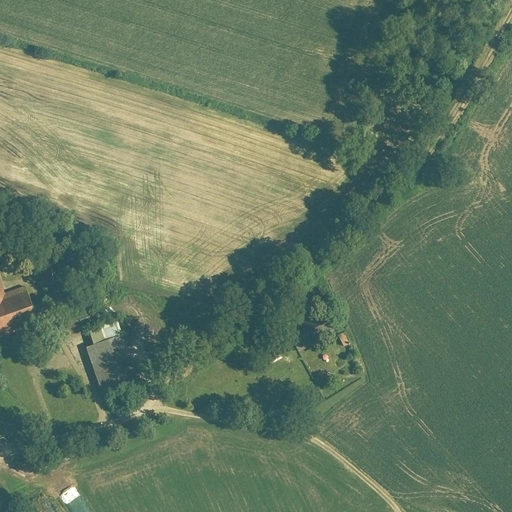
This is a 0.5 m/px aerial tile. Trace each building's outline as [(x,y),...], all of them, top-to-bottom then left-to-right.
[(64,270),(41,273),(47,310),(70,307),(64,270)] [(0,341),(42,326),(30,293),(11,299),(3,277),(0,277),(0,341)] [(98,308),(56,322),(61,338),(103,324),(98,308)] [(292,338),(302,356),(335,337),(325,319),(292,338)] [(120,320),(82,334),(104,395),(142,382),(120,320)] [(355,347),(347,335),(339,340),(347,352),(355,347)] [(270,344),(255,351),(264,369),(278,362),(270,344)]
